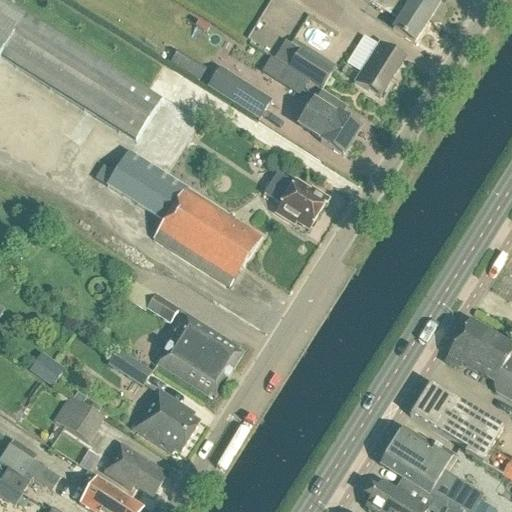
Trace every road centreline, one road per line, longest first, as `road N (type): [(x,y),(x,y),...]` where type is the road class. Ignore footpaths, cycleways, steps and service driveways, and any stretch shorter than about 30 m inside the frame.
road 1 (unclassified): [(166,511),(491,0)]
road 2 (primary): [(308,511),(511,186)]
